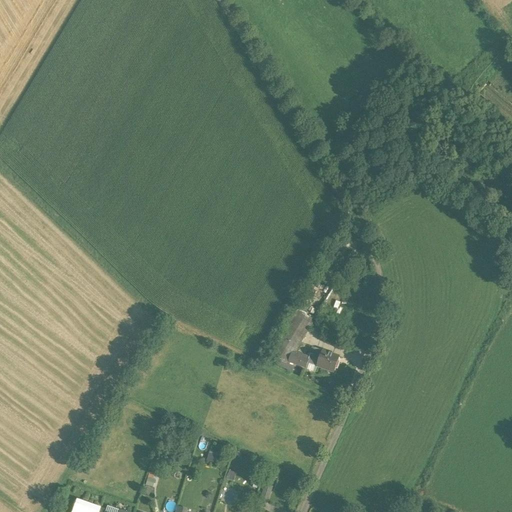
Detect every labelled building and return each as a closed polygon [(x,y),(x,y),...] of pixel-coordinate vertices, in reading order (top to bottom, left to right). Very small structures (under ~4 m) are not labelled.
[(351,241),(342,235),(339,240),(348,246),(351,241)] [(348,246),(339,240),(318,275),(323,278),(335,285),(355,250),(348,246)] [(318,275),(313,283),(319,286),(323,278),(318,275)] [(297,310),(270,356),(288,362),(291,353),(294,354),(314,320),(297,310)] [(315,355),(310,354),(308,359),(309,359),(308,363),(317,366),(322,351),(317,349),(315,355)] [(339,357),(323,351),(322,351),(317,366),(317,367),(318,367),(333,372),(334,373),(340,357),(339,356),(339,357)] [(294,354),(291,353),(288,362),(306,368),(308,363),(309,359),(308,359),(294,354)] [(215,462),(218,454),(210,451),(208,459),(215,462)] [(299,481),(296,487),(301,490),(304,484),(299,481)] [(271,487),(265,485),(262,497),(268,499),(271,487)] [(388,497),(379,493),(373,505),(382,509),(388,497)] [(99,510),(77,503),(73,511),(99,511),(100,511),(99,510)]
